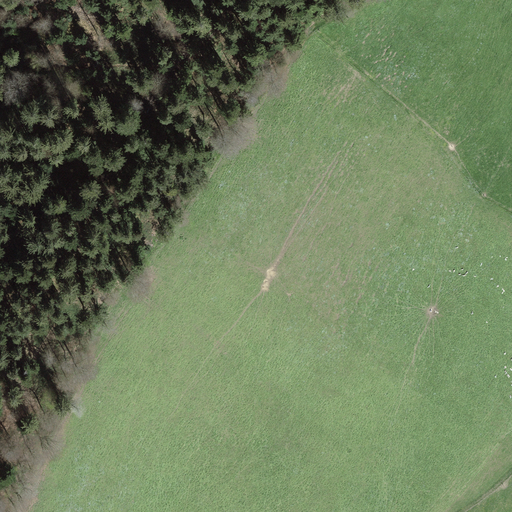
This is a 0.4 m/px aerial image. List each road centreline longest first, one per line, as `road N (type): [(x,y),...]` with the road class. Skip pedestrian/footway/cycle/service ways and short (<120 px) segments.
road 1 (track): [(357,0),(315,27),(283,67),(194,179),(142,270)]
road 2 (track): [(241,0),(189,45),(119,134)]
